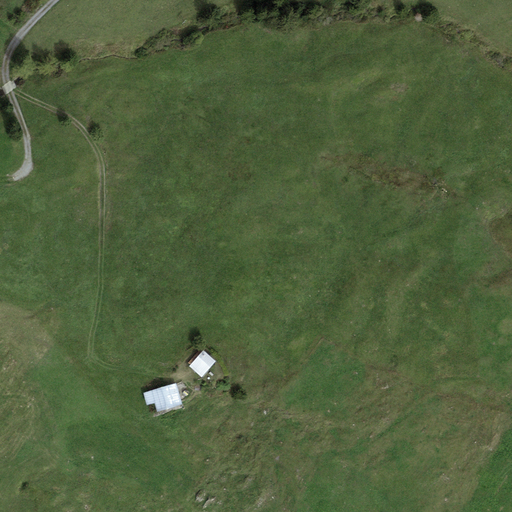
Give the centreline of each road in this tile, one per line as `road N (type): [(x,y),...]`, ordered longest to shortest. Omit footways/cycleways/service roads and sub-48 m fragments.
road 1 (track): [(10,92),(78,128),(95,151),(99,274)]
road 2 (unclassified): [(53,0),(5,61),(28,161),(9,181)]
